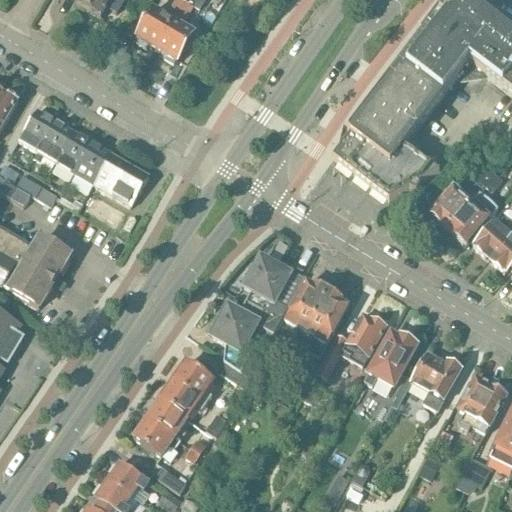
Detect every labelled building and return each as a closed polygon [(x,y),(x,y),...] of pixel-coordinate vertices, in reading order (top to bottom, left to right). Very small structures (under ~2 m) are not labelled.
[(79,0),(80,0),(75,7),(101,22),(107,12),(117,18),(125,4),(118,0),(79,0)] [(419,189),(419,188),(439,176),(405,150),(430,118),(455,85),(461,89),(481,86),(486,81),(511,100),(511,33),(498,23),(494,28),(479,17),(484,11),(468,0),(452,0),(439,17),(442,19),(431,34),(428,32),(347,137),(350,140),(333,162),(389,205),(409,194),(410,194),(411,195),(412,196),(413,196),(415,196),(417,196),(418,195),(419,194),(419,193),(419,192),(420,191),(420,190),(419,189)] [(157,55),(185,6),(176,1),(166,19),(154,12),(136,43),(137,44),(135,47),(146,53),(148,50),(157,55)] [(185,6),(157,55),(165,60),(163,63),(174,69),(175,66),(177,67),(195,36),(183,29),(194,11),(185,6)] [(0,138),(19,106),(2,96),(0,100),(0,138)] [(37,115),(18,146),(36,157),(33,163),(33,164),(56,126),(37,115)] [(56,168),(74,137),(56,126),(33,164),(40,168),(43,161),(56,168)] [(74,179),(93,148),(74,137),(56,168),(74,179)] [(93,190),(111,159),(93,148),(74,179),(93,190)] [(93,190),(130,212),(149,181),(111,159),(93,190)] [(0,182),(12,189),(19,178),(4,169),(0,176),(0,182)] [(453,191),(435,211),(429,219),(448,236),(479,200),(485,192),(496,180),(489,174),(465,201),(453,191)] [(496,180),(485,192),(492,198),(502,186),(496,180)] [(41,192),(23,181),(16,192),(35,203),(41,192)] [(39,313),(52,291),(70,260),(40,242),(35,252),(0,231),(0,197),(23,211),(29,201),(0,183),(0,291),(2,293),(3,291),(7,293),(6,294),(39,313)] [(55,193),(55,194),(62,198),(66,191),(65,191),(64,190),(63,189),(62,189),(60,189),(59,189),(58,190),(57,191),(56,192),(55,193)] [(41,192),(35,203),(43,207),(49,197),(41,192)] [(49,197),(43,207),(50,212),(56,202),(56,201),(49,197)] [(490,223),(497,215),(494,212),(491,208),(487,205),(483,202),(479,200),(448,236),(467,251),(490,223)] [(494,225),(473,251),(489,265),(511,238),(511,223),(503,233),(494,225)] [(511,238),(489,265),(505,278),(511,269),(511,238)] [(289,279),(260,263),(244,292),(251,295),(244,307),(268,320),(262,332),(273,338),(288,312),(275,305),(289,279)] [(283,327),(274,345),(275,346),(286,352),(287,352),(297,334),(297,333),(306,338),(328,297),(315,289),(313,292),(306,288),(285,328),(284,328),(283,327)] [(328,297),(306,338),(314,342),(313,344),(307,356),(320,363),(348,311),(341,307),(342,304),(328,297)] [(228,312),(212,341),(222,346),(233,352),(225,364),(224,366),(223,367),(249,382),(258,366),(251,362),(244,358),(259,330),(262,332),(268,320),(244,307),(239,317),(228,312)] [(0,377),(1,376),(3,377),(3,376),(0,374),(0,365),(8,369),(24,341),(16,336),(20,329),(0,317),(0,377)] [(337,339),(323,362),(335,369),(341,360),(356,368),(363,372),(368,363),(386,332),(371,324),(370,324),(362,320),(348,346),(337,339)] [(416,349),(400,340),(398,343),(390,339),(370,375),(364,386),(372,391),(377,382),(393,391),(417,350),(416,349)] [(427,358),(412,383),(407,380),(400,392),(396,401),(402,404),(410,388),(428,398),(423,409),(438,417),(443,407),(461,374),(446,366),(445,368),(436,363),(427,358)] [(299,378),(299,379),(304,381),(308,383),(309,384),(317,370),(306,364),(299,378)] [(172,386),(205,410),(211,400),(208,398),(215,387),(186,367),(172,386)] [(223,367),(217,376),(219,378),(230,385),(242,393),(248,383),(249,382),(223,367)] [(470,431),(486,439),(488,434),(508,401),(476,383),(456,416),(464,420),(461,426),(458,431),(467,436),(470,431)] [(205,410),(172,386),(159,405),(188,426),(195,415),(199,418),(205,410)] [(308,395),(304,406),(312,409),(316,398),(308,395)] [(182,435),(188,426),(159,405),(147,423),(180,446),(182,443),(186,438),(182,435)] [(511,418),(489,462),(511,473),(511,418)] [(217,420),(205,435),(211,439),(210,441),(215,444),(225,426),(217,420)] [(180,446),(147,423),(133,443),(162,463),(170,453),(174,455),(180,446)] [(435,446),(446,451),(452,440),(441,434),(435,446)] [(206,451),(195,444),(190,452),(189,453),(200,460),(206,451)] [(195,468),(200,460),(189,453),(184,461),(195,468)] [(442,466),(428,459),(418,480),(431,487),(442,466)] [(486,483),(481,480),(486,470),(481,468),(471,463),(456,493),(467,498),(474,495),(476,490),(479,491),(481,493),(481,492),(486,483)] [(107,485),(132,502),(139,492),(142,495),(147,487),(120,467),(107,485)] [(186,489),(185,488),(179,484),(161,472),(154,482),(167,491),(180,500),(186,489)] [(324,506),(335,511),(349,486),(339,480),(324,506)] [(132,502),(107,485),(95,503),(100,506),(97,511),(98,511),(126,511),(132,502)] [(166,494),(158,506),(166,511),(177,511),(182,505),(166,494)]
